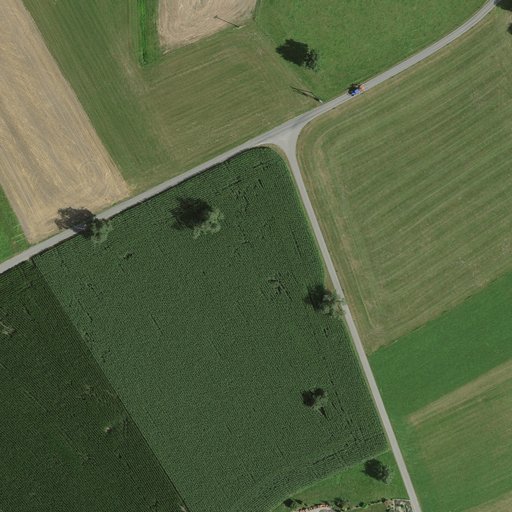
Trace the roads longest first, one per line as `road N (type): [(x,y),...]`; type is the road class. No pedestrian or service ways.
road 1 (unclassified): [(495,0),(441,44),(364,87),(0,269)]
road 2 (track): [(418,511),(284,128)]
